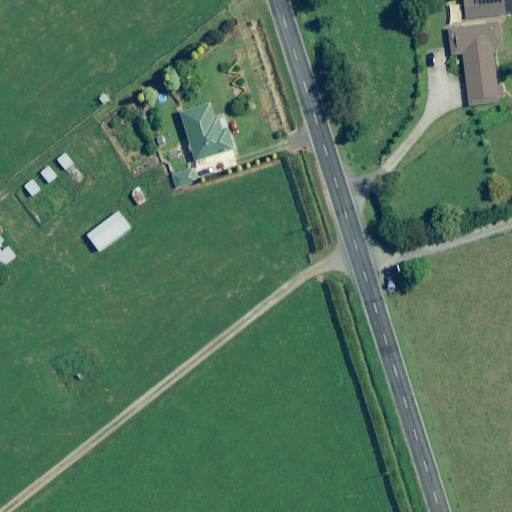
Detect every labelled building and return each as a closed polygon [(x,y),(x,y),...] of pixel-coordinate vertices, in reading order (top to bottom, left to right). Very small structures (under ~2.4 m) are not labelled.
[(511,0),(464,0),(465,18),(511,14),(511,0)] [(501,43),(499,23),(450,29),(453,55),(464,54),(470,106),(500,103),(493,44),(501,43)] [(215,117),(211,104),(181,113),(196,162),(234,150),(227,129),(222,130),(218,116),(215,117)] [(74,163),(66,153),(58,160),(66,170),(74,163)] [(58,176),(50,167),(42,173),(50,183),(58,176)] [(197,183),(193,170),(173,176),(177,189),(197,183)] [(41,190),(33,180),(25,186),(33,196),(41,190)] [(147,201),(139,188),(131,192),(139,205),(147,201)] [(131,228),(119,212),(88,235),(100,251),(131,228)] [(0,269),(16,257),(0,235),(0,269)]
